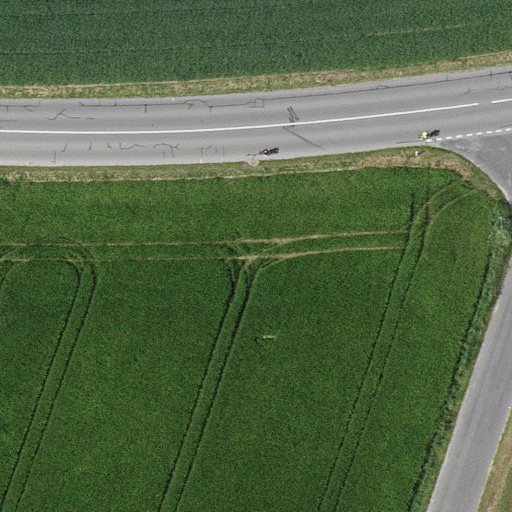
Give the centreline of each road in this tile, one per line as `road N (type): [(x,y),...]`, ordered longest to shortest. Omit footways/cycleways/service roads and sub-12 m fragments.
road 1 (secondary): [(511,98),(391,116),(130,133),(0,130)]
road 2 (unclassified): [(511,325),(450,511)]
